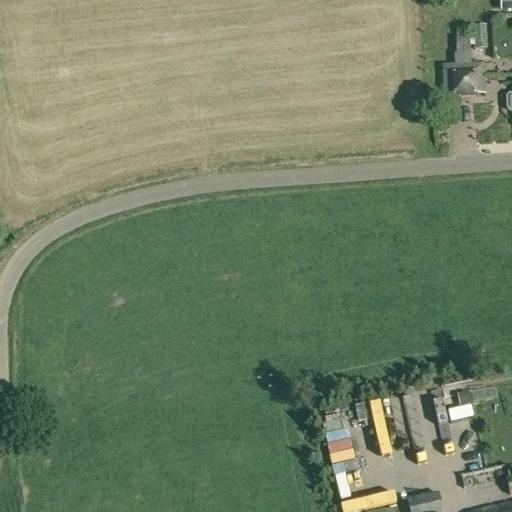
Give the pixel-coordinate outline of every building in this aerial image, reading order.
[(511,0),(499,0),(500,13),(511,12),(511,0)] [(457,39),(466,39),(466,29),(457,29),(457,39)] [(457,39),(457,56),(469,56),(469,39),(466,39),(457,39)] [(441,66),(442,98),(484,95),(483,64),(441,66)] [(427,386),(433,410),(441,408),(436,384),(427,386)] [(468,392),(457,395),(460,407),(471,404),(468,392)] [(423,482),(423,472),(397,473),(397,482),(423,482)] [(407,500),(409,511),(442,511),(438,493),(407,500)] [(511,511),(511,503),(475,511),(511,511)]
